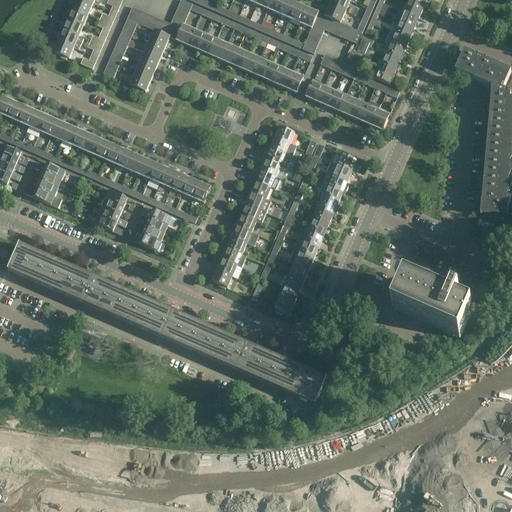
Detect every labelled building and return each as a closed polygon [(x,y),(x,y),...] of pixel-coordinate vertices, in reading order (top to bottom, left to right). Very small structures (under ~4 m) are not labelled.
[(89,16),(93,5),(81,0),(77,0),(73,9),(89,16)] [(121,5),(121,4),(111,0),(109,0),(107,5),(113,8),(111,13),(117,15),(119,9),(121,5)] [(205,8),(207,3),(200,0),(195,0),(194,3),(205,8)] [(268,11),(272,0),(259,0),(257,6),(268,11)] [(279,15),(286,1),(284,0),(272,0),(268,11),(279,15)] [(345,13),(350,3),(344,0),(333,0),(331,7),(345,13)] [(372,12),(377,1),(373,0),(371,0),(367,10),(372,12)] [(424,9),(427,0),(409,0),(409,3),(424,9)] [(190,11),(193,6),(181,1),(181,2),(180,6),(179,6),(190,11)] [(290,20),(296,5),(286,1),(279,15),(290,20)] [(216,13),(218,8),(207,3),(205,8),(216,13)] [(419,20),(424,9),(409,3),(404,14),(419,20)] [(301,25),(307,10),(296,5),(290,20),(301,25)] [(188,16),(190,11),(179,6),(179,7),(177,11),(177,12),(188,16)] [(202,16),(204,11),(193,6),(190,11),(202,16)] [(341,25),(345,13),(331,7),(326,18),(330,20),(335,22),(341,25)] [(227,18),(229,12),(218,8),(216,13),(227,18)] [(84,27),(89,16),(73,9),(68,20),(84,27)] [(133,23),(138,11),(137,11),(133,9),(132,9),(127,20),(133,23)] [(312,30),(318,15),(307,10),(301,25),(312,30)] [(367,23),(372,12),(367,10),(362,21),(367,23)] [(138,25),(144,14),(143,13),(143,14),(138,12),(139,12),(138,11),(133,23),(137,25),(138,25)] [(213,21),(215,16),(204,11),(202,16),(213,21)] [(186,21),(188,16),(177,12),(175,16),(175,17),(186,21)] [(237,22),(240,17),(229,12),(227,18),(237,22)] [(114,21),(117,15),(111,13),(108,18),(103,16),(100,21),(112,26),(112,25),(114,21)] [(144,28),(149,16),(148,16),(144,14),(138,25),(144,28)] [(414,31),(419,20),(404,14),(399,25),(414,31)] [(330,20),(326,18),(318,15),(312,30),(312,31),(323,36),(325,32),(330,20)] [(149,30),(154,18),(149,17),(150,16),(149,16),(144,28),(149,30)] [(224,26),(226,21),(215,16),(213,21),(224,26)] [(186,21),(175,17),(173,21),(173,22),(184,27),(186,21)] [(248,27),(250,22),(240,17),(237,22),(248,27)] [(155,32),(160,21),(159,21),(155,19),(154,18),(149,30),(155,32)] [(79,38),(84,27),(68,20),(64,32),(79,38)] [(137,25),(133,23),(127,20),(125,27),(123,31),(132,36),(137,25)] [(330,34),(335,22),(330,20),(325,32),(325,31),(330,33),(329,34),(330,34)] [(111,27),(112,26),(100,21),(97,27),(103,30),(101,35),(107,37),(110,31),(109,31),(111,27)] [(160,35),(165,23),(160,21),(155,32),(155,33),(155,32),(160,35)] [(234,30),(237,25),(226,21),(224,26),(234,30)] [(363,34),(367,23),(362,21),(357,32),(363,34)] [(375,24),(374,27),(380,29),(382,24),(376,21),(375,24)] [(177,42),(183,27),(184,27),(173,22),(171,26),(166,37),(170,39),(177,42)] [(259,32),(261,27),(250,22),(248,27),(259,32)] [(336,36),(341,25),(340,25),(341,25),(335,22),(330,34),(331,34),(335,36),(336,36)] [(166,37),(171,26),(170,25),(170,26),(166,24),(166,23),(165,23),(160,35),(166,37)] [(245,35),(248,30),(237,25),(234,30),(245,35)] [(341,39),(346,27),(341,25),(336,36),(336,37),(336,36),(341,38),(341,39)] [(409,42),(414,31),(399,25),(394,36),(409,42)] [(188,47),(195,32),(183,27),(177,42),(188,47)] [(270,37),(272,31),(261,27),(259,32),(270,37)] [(346,41),(351,30),(346,27),(341,39),(342,39),(346,41)] [(256,40),(258,35),(248,30),(245,35),(256,40)] [(352,44),(357,32),(351,30),(346,41),(347,41),(352,43),(351,43),(352,44)] [(79,38),(64,32),(62,31),(60,35),(62,36),(59,43),(74,49),(79,51),(84,40),(79,38)] [(128,47),(132,36),(123,31),(120,38),(118,42),(128,47)] [(281,41),(283,36),(272,31),(270,37),(281,41)] [(323,36),(312,31),(309,36),(321,41),(321,40),(323,36)] [(155,32),(155,33),(150,44),(165,50),(170,39),(166,37),(160,35),(155,32)] [(199,52),(205,37),(195,32),(188,47),(199,52)] [(358,46),(362,37),(363,34),(357,32),(352,44),(353,44),(357,46),(358,46)] [(409,42),(394,36),(390,34),(385,45),(389,47),(404,54),(409,42)] [(104,43),(107,37),(101,35),(99,40),(93,37),(91,43),(102,48),(104,43)] [(267,45),(269,39),(258,35),(256,40),(267,45)] [(292,46),(294,41),(283,36),(281,41),(292,46)] [(321,41),(309,36),(307,41),(319,46),(319,45),(318,45),(320,41),(321,41)] [(210,56),(216,42),(205,37),(199,52),(210,56)] [(355,72),(358,66),(361,59),(365,61),(365,60),(367,61),(375,43),(362,37),(358,46),(357,46),(353,56),(350,54),(346,65),(347,66),(344,70),(355,75),(356,73),(355,72)] [(278,49),(280,44),(269,39),(267,45),(278,49)] [(305,46),(294,41),(292,46),(303,51),(305,46)] [(319,46),(307,41),(305,46),(316,51),(317,51),(316,50),(318,46),(319,46)] [(123,58),(128,47),(118,42),(115,49),(116,49),(114,53),(113,53),(123,58)] [(221,61),(227,46),(216,42),(210,56),(221,61)] [(69,60),(74,49),(59,43),(54,54),(60,57),(60,59),(66,61),(66,62),(67,60),(69,60)] [(102,49),(102,48),(91,43),(88,49),(94,52),(91,57),(97,59),(100,53),(101,49),(102,49)] [(160,61),(165,50),(150,44),(145,54),(160,61)] [(289,54),(291,49),(280,44),(278,49),(289,54)] [(232,66),(238,51),(227,46),(221,61),(232,66)] [(316,51),(305,46),(303,51),(314,56),(314,55),(316,51)] [(400,64),(404,54),(389,47),(385,57),(400,64)] [(302,54),(291,49),(289,54),(300,59),(302,54)] [(242,71),(249,56),(238,51),(232,66),(242,71)] [(118,68),(123,58),(113,53),(110,59),(111,59),(109,64),(109,63),(108,64),(118,68)] [(464,53),(456,73),(488,87),(496,67),(483,61),(485,58),(479,56),(478,59),(466,54),(464,53)] [(155,72),(160,61),(145,54),(141,65),(155,72)] [(313,59),(302,54),(300,59),(311,64),(313,59)] [(253,75),(260,61),(249,56),(242,71),(253,75)] [(332,71),(336,61),(330,58),(326,57),(326,56),(325,56),(321,66),(332,71)] [(95,65),(97,59),(91,57),(89,62),(84,59),(81,65),(92,71),(93,70),(92,69),(94,65),(95,65)] [(395,75),(400,64),(385,57),(380,69),(395,75)] [(264,80),(271,65),(260,61),(253,75),(264,80)] [(344,70),(347,66),(346,65),(341,63),(337,61),(336,61),(332,71),(342,76),(344,70)] [(113,80),(118,68),(108,64),(106,70),(104,74),(104,75),(113,80)] [(151,83),(155,72),(141,65),(136,76),(151,83)] [(275,85),(281,70),(271,65),(264,80),(275,85)] [(509,73),(496,67),(488,87),(493,89),(492,92),(482,203),(481,217),(482,214),(507,216),(507,219),(511,165),(511,104),(511,93),(511,91),(504,90),(511,74),(509,73)] [(390,86),(395,75),(380,69),(375,80),(390,86)] [(286,90),(292,75),(281,70),(275,85),(286,90)] [(356,75),(355,75),(344,70),(342,76),(354,80),(356,75)] [(304,80),(292,75),(286,90),(297,94),(304,80)] [(364,85),(366,80),(356,75),(354,80),(364,85)] [(146,94),(151,83),(136,76),(131,87),(146,94)] [(378,85),(366,80),(364,85),(375,90),(378,85)] [(318,103),(324,89),(319,86),(320,83),(315,81),(313,84),(306,99),(318,103)] [(386,95),(389,89),(378,85),(375,90),(386,95)] [(328,108),(335,93),(324,89),(318,103),(328,108)] [(399,94),(389,89),(386,95),(397,99),(399,94)] [(339,113),(346,98),(335,93),(328,108),(339,113)] [(350,118),(357,103),(346,98),(339,113),(350,118)] [(0,115),(8,119),(14,104),(3,99),(0,106),(0,115)] [(361,122),(367,108),(357,103),(350,118),(361,122)] [(372,127),(378,112),(381,107),(370,103),(367,108),(361,122),(372,127)] [(19,123),(25,109),(14,104),(8,119),(19,123)] [(30,128),(36,113),(25,109),(19,123),(30,128)] [(390,117),(378,112),(372,127),(383,132),(390,117)] [(40,133),(47,118),(36,113),(30,128),(40,133)] [(51,138),(58,123),(47,118),(40,133),(51,138)] [(62,142),(69,128),(58,123),(51,138),(62,142)] [(73,147),(80,132),(69,128),(62,142),(73,147)] [(280,129),(275,140),(290,146),(295,135),(294,135),(294,133),(294,132),(294,133),(288,130),(287,132),(280,129)] [(84,152),(90,137),(80,132),(73,147),(84,152)] [(0,140),(10,144),(12,139),(1,134),(0,137),(0,140)] [(95,157),(101,142),(90,137),(84,152),(95,157)] [(20,149),(23,144),(12,139),(10,144),(20,149)] [(288,152),(290,146),(275,140),(270,151),(285,157),(290,160),(293,154),(288,152)] [(106,162),(113,147),(101,142),(95,157),(106,162)] [(317,145),(312,143),(311,142),(306,154),(312,156),(317,145)] [(32,154),(34,149),(23,144),(20,149),(32,154)] [(22,154),(13,150),(3,146),(0,153),(0,155),(18,163),(27,167),(29,161),(25,159),(24,160),(20,158),(22,154)] [(324,148),(319,146),(314,157),(318,159),(319,160),(324,148)] [(117,166),(123,152),(113,147),(106,162),(117,166)] [(42,159),(45,153),(34,149),(32,154),(42,159)] [(280,169),(285,157),(270,151),(265,162),(280,169)] [(128,171),(134,156),(123,152),(117,166),(128,171)] [(53,163),(55,158),(45,153),(42,159),(53,163)] [(0,165),(14,171),(18,163),(0,155),(0,165)] [(342,156),(337,167),(352,174),(357,162),(350,159),(351,157),(350,157),(345,155),(344,155),(343,156),(342,156)] [(139,176),(145,161),(134,156),(128,171),(139,176)] [(64,168),(66,163),(55,158),(53,163),(64,168)] [(150,181),(156,166),(145,161),(139,176),(150,181)] [(276,179),(280,169),(265,162),(261,173),(276,179)] [(75,173),(77,167),(66,163),(64,168),(75,173)] [(13,174),(14,171),(0,165),(0,174),(11,180),(11,179),(19,183),(22,178),(13,174)] [(39,172),(62,182),(66,173),(47,165),(46,169),(37,165),(35,170),(39,172)] [(352,174),(337,167),(331,165),(326,175),(327,176),(347,185),(352,174)] [(160,185),(167,171),(156,166),(150,181),(160,185)] [(85,177),(88,172),(77,167),(75,173),(85,177)] [(171,190),(178,175),(167,171),(160,185),(171,190)] [(58,190),(62,182),(39,172),(38,175),(34,173),(31,179),(40,182),(58,190)] [(97,182),(99,177),(88,172),(85,177),(97,182)] [(271,190),(276,179),(261,173),(256,184),(271,190)] [(0,184),(7,188),(11,180),(0,174),(0,184)] [(182,195),(189,180),(178,175),(171,190),(182,195)] [(349,186),(347,185),(327,176),(322,187),(342,196),(344,191),(347,192),(349,186)] [(108,187),(110,182),(99,177),(97,182),(108,187)] [(193,200),(200,185),(189,180),(182,195),(193,200)] [(55,199),(58,190),(40,182),(39,186),(34,184),(34,183),(30,181),(28,187),(36,191),(55,199)] [(119,192),(121,187),(110,182),(108,187),(119,192)] [(266,202),(271,190),(256,184),(251,195),(266,202)] [(211,190),(200,185),(193,200),(204,204),(211,190)] [(130,197),(132,192),(121,187),(119,192),(130,197)] [(337,207),(342,196),(322,187),(317,198),(322,200),(337,207)] [(51,207),(55,199),(36,191),(35,193),(26,190),(24,195),(51,207)] [(141,201),(143,196),(132,192),(130,197),(141,201)] [(109,193),(105,201),(123,210),(127,200),(109,193)] [(261,213),(266,202),(251,195),(246,206),(261,213)] [(151,206),(154,201),(143,196),(141,201),(151,206)] [(340,208),(337,207),(322,200),(318,211),(333,218),(335,213),(337,214),(340,208)] [(120,217),(123,210),(105,201),(102,209),(120,217)] [(162,211),(164,206),(154,201),(151,206),(162,211)] [(173,216),(176,210),(164,206),(162,211),(173,216)] [(256,224),(261,213),(246,206),(241,217),(256,224)] [(149,220),(168,228),(172,230),(176,221),(145,208),(144,208),(146,209),(145,212),(143,211),(141,217),(149,221),(149,220)] [(119,220),(120,217),(102,209),(98,218),(117,226),(125,229),(128,224),(119,220)] [(184,220),(186,215),(176,210),(173,216),(184,220)] [(328,229),(333,218),(318,211),(313,222),(328,229)] [(197,220),(186,215),(184,220),(195,225),(197,220)] [(252,235),(256,224),(241,217),(236,228),(252,235)] [(115,228),(117,226),(98,218),(95,226),(122,238),(124,232),(115,228)] [(164,237),(168,228),(149,220),(149,221),(146,229),(164,237)] [(323,240),(328,229),(313,222),(308,233),(323,240)] [(247,246),(252,235),(236,228),(232,239),(247,246)] [(161,245),(164,237),(146,229),(142,237),(161,245)] [(318,250),(323,240),(308,233),(303,244),(318,250)] [(157,253),(161,245),(142,237),(141,240),(132,236),(130,241),(139,245),(157,253)] [(242,256),(247,246),(232,239),(227,250),(242,256)] [(318,250),(303,244),(298,242),(293,253),(313,262),(318,250)] [(9,273),(10,273),(183,349),(315,407),(316,407),(327,381),(326,381),(253,349),(254,347),(254,348),(255,346),(249,343),(248,345),(247,346),(193,323),(177,316),(176,315),(179,308),(175,306),(171,313),(170,312),(100,282),(101,281),(102,279),(95,276),(95,278),(94,279),(21,247),(20,247),(9,273)] [(237,267),(242,256),(227,250),(222,261),(237,267)] [(309,273),(313,262),(293,253),(289,264),(294,266),(309,273)] [(232,279),(237,267),(222,261),(217,272),(232,279)] [(304,284),(309,273),(294,266),(289,277),(304,284)] [(232,279),(217,272),(212,283),(219,286),(218,288),(219,288),(225,290),(224,291),(225,291),(226,289),(228,290),(232,279)] [(299,295),(304,284),(289,277),(284,288),(299,295)] [(246,290),(249,292),(251,288),(245,285),(246,284),(237,279),(231,289),(243,296),(246,290)] [(460,298),(453,295),(446,292),(442,301),(441,301),(435,298),(434,297),(434,298),(428,295),(427,294),(420,292),(420,291),(419,291),(413,288),(412,288),(405,285),(394,309),(401,312),(401,313),(402,313),(409,316),(410,316),(416,319),(417,319),(423,322),(424,323),(424,322),(431,325),(432,326),(438,328),(438,329),(439,329),(445,332),(446,332),(453,335),(454,335),(461,338),(472,314),(464,311),(463,310),(463,311),(457,308),(457,307),(456,307),(460,298)] [(294,306),(299,295),(284,288),(279,299),(294,306)] [(289,317),(294,306),(279,299),(274,310),(276,311),(275,313),(276,313),(281,315),(282,316),(282,314),(289,317)] [(23,346),(31,328),(12,319),(4,338),(23,346)] [(76,353),(99,360),(104,344),(98,342),(98,341),(91,338),(90,341),(81,338),(76,353)] [(358,356),(362,348),(361,348),(351,344),(351,343),(347,351),(348,351),(358,355),(358,356)]
